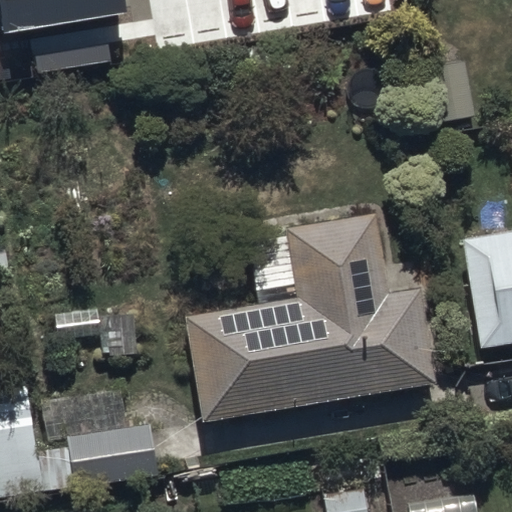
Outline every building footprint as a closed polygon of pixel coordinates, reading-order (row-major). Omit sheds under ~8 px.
[(126,0),(0,0),(0,7),(4,33),(129,13),(126,0)] [(478,114),(462,51),(418,61),(433,125),(478,114)] [(296,288),(183,307),(201,416),(435,377),(419,283),(388,288),(374,204),(285,219),(287,226),(244,233),(252,283),(294,276),(296,288)] [(511,224),(458,232),(474,345),(511,340),(511,224)] [(0,376),(0,504),(158,484),(151,429),(65,440),(67,455),(35,459),(24,373),(0,376)]
